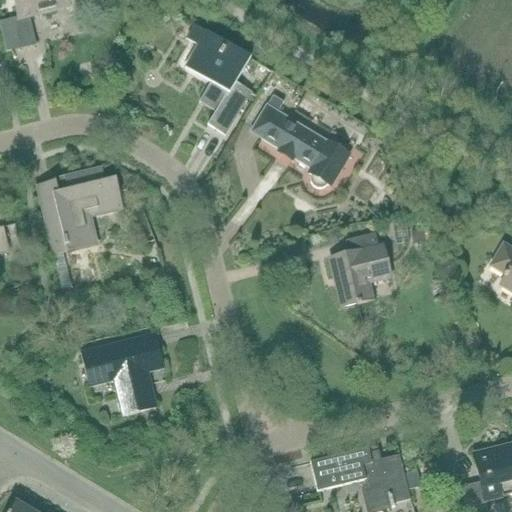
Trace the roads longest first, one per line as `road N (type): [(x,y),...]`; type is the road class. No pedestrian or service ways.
road 1 (residential): [(260,450),(213,260),(182,176),(155,148),(101,128),(0,141)]
road 2 (residential): [(511,392),(260,450)]
road 3 (residential): [(114,511),(9,448)]
